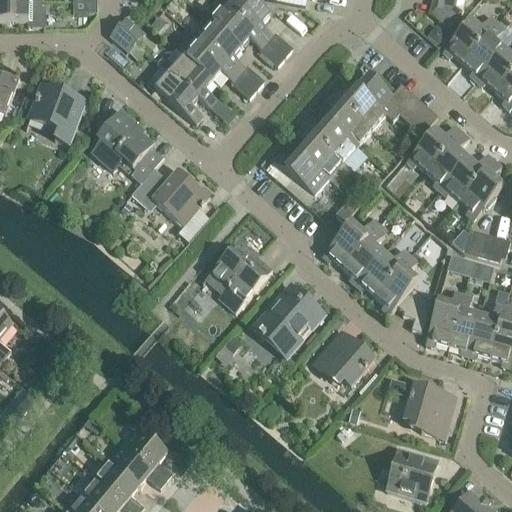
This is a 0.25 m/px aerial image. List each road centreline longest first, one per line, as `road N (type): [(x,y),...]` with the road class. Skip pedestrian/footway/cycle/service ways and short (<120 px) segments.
road 1 (residential): [(511,495),(467,454),(485,385),(417,364),(310,270),(299,241),(217,169)]
road 2 (residential): [(217,169),(68,42),(0,42)]
road 3 (residential): [(217,169),(359,16)]
road 4 (residential): [(511,145),(359,16)]
